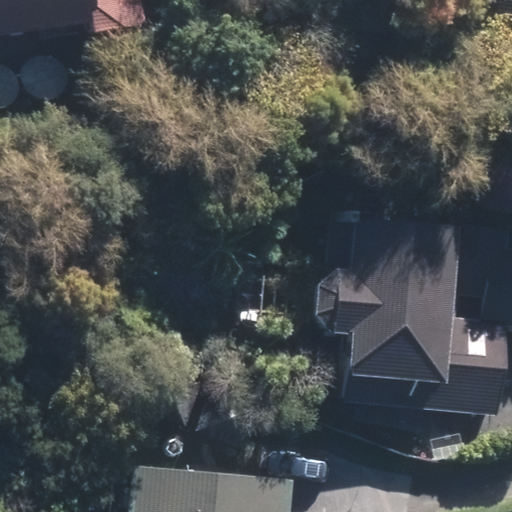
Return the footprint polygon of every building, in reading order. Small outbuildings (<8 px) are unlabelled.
[(0,0),(0,37),(137,20),(134,0),(0,0)] [(511,0),(447,0),(445,49),(511,52),(511,0)] [(32,89),(37,94),(43,97),(50,98),(57,96),(63,93),(68,88),(70,81),(70,74),(68,67),(64,62),(58,58),(51,56),(45,56),(38,59),(33,63),(30,69),(29,76),(29,82),(32,89)] [(0,106),(1,106),(7,102),(12,97),(14,90),(15,83),(12,77),(8,71),(2,67),(0,66),(0,106)] [(343,338),(340,402),(491,410),(495,327),(511,327),(511,228),(347,220),(344,275),(312,273),(308,336),(343,338)] [(261,408),(207,386),(190,427),(244,449),(261,408)] [(285,511),(287,473),(125,466),(123,511),(285,511)]
